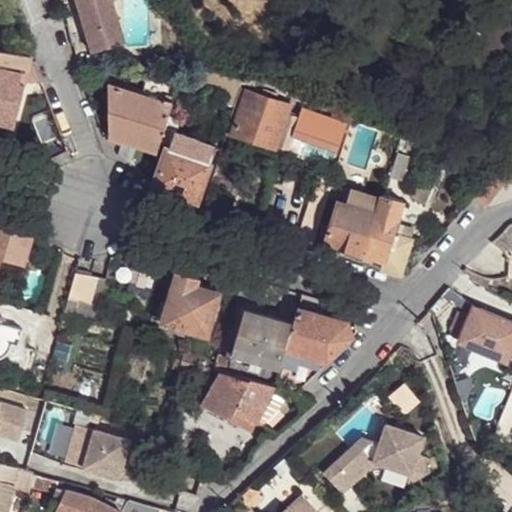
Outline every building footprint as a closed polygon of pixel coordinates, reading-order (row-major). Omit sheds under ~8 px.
[(83,0),(96,48),(123,41),(118,21),(124,20),(119,0),(83,0)] [(0,103),(20,107),(31,75),(33,56),(0,49),(0,103)] [(163,139),(171,115),(175,103),(182,82),(149,77),(145,94),(112,85),(113,115),(131,121),(125,140),(158,150),(163,139)] [(286,121),(289,110),(291,104),(249,91),(236,132),(278,146),(286,121)] [(0,103),(0,118),(16,123),(20,107),(0,103)] [(354,117),(334,109),(331,119),(303,111),(302,114),(289,110),(286,121),(298,125),(297,129),(294,138),(343,154),(354,117)] [(123,145),(125,140),(131,121),(113,115),(111,136),(111,139),(111,141),(123,145)] [(163,139),(170,142),(173,143),(178,131),(182,119),(171,115),(163,139)] [(170,142),(168,148),(214,163),(218,146),(178,131),(173,143),(170,142)] [(380,148),(388,151),(391,139),(383,136),(380,148)] [(168,148),(155,186),(167,190),(188,196),(200,200),(214,163),(168,148)] [(409,158),(398,155),(390,177),(402,181),(409,158)] [(486,207),(509,177),(490,171),(471,195),(474,198),(486,207)] [(314,246),(335,178),(321,174),(300,241),(314,246)] [(188,196),(167,190),(164,199),(184,206),(188,196)] [(405,200),(386,193),(379,213),(366,253),(384,260),(382,266),(403,273),(413,241),(394,235),(398,226),(405,200)] [(366,253),(379,213),(341,200),(328,240),(366,253)] [(0,273),(5,258),(26,263),(36,228),(0,218),(0,273)] [(394,235),(413,241),(416,232),(398,226),(394,235)] [(181,270),(165,319),(210,333),(222,291),(199,283),(201,276),(181,270)] [(78,271),(63,326),(72,328),(76,315),(96,321),(108,278),(78,271)] [(322,301),(302,294),(299,308),(318,314),(322,301)] [(287,348),(294,321),(246,307),(233,354),(234,354),(281,367),(287,348)] [(511,353),(511,323),(471,307),(458,339),(474,345),(472,350),(508,364),(511,353)] [(318,314),(299,308),(294,321),(287,348),(294,350),(330,360),(354,334),(348,322),(318,314)] [(0,309),(0,316),(29,325),(31,318),(0,309)] [(14,344),(20,344),(24,327),(0,320),(0,357),(3,357),(4,356),(10,352),(11,351),(14,344)] [(330,360),(294,350),(285,379),(305,384),(312,377),(330,360)] [(185,360),(208,366),(209,358),(186,352),(184,360),(185,360)] [(276,385),(281,367),(234,354),(232,360),(219,356),(216,368),(222,370),(276,385)] [(210,388),(222,370),(216,368),(211,367),(208,366),(185,360),(179,379),(210,388)] [(256,421),(276,385),(222,370),(210,388),(202,404),(230,418),(235,412),(256,421)] [(290,390),(276,385),(256,421),(264,426),(283,403),(290,390)] [(402,387),(389,398),(404,415),(416,404),(402,387)] [(34,410),(0,399),(0,432),(25,440),(34,410)] [(253,430),(256,421),(235,412),(230,418),(253,430)] [(146,442),(97,428),(86,464),(121,475),(123,467),(138,471),(146,442)] [(489,449),(493,439),(469,428),(473,441),(489,449)] [(419,438),(382,429),(378,446),(363,442),(323,476),(341,497),(375,467),(410,474),(415,454),(419,438)] [(430,459),(415,454),(410,474),(407,487),(430,472),(430,459)] [(21,471),(0,465),(0,495),(12,499),(16,485),(21,471)] [(16,485),(32,489),(37,476),(21,471),(16,485)] [(37,476),(32,489),(57,496),(62,484),(37,476)] [(115,511),(95,501),(68,494),(58,511),(115,511)] [(8,511),(12,499),(0,495),(0,509),(8,511)] [(314,511),(301,497),(283,511),(314,511)]
